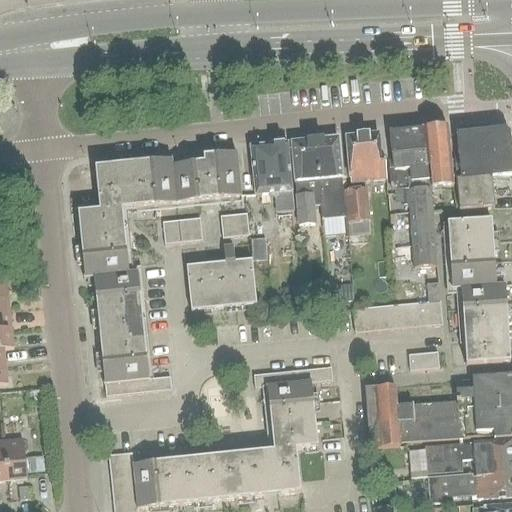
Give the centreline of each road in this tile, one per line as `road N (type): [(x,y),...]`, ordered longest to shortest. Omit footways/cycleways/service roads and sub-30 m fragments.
road 1 (unclassified): [(42,152),(433,110)]
road 2 (tertiary): [(511,5),(213,16)]
road 3 (tertiary): [(214,53),(511,43)]
road 4 (unclassified): [(73,425),(42,152)]
road 5 (tertiary): [(213,16),(93,27),(30,49)]
road 6 (tertiary): [(30,49),(93,59),(214,53)]
road 7 (unclassified): [(326,503),(355,501),(344,351)]
road 8 (unclassified): [(190,366),(344,351)]
road 9 (unclassified): [(73,425),(179,406),(190,366)]
